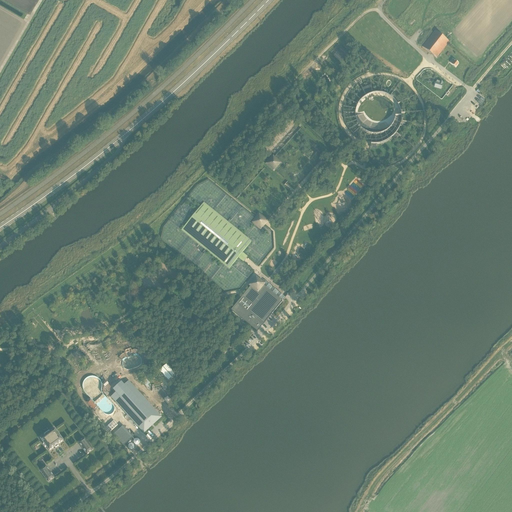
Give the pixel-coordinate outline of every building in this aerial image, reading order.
[(450,42),(435,31),(422,47),(437,58),(450,42)] [(341,63),(349,54),(348,53),(342,47),(334,56),(335,57),(341,63)] [(450,63),(456,68),(459,64),(453,59),(450,63)] [(275,157),(274,155),(273,155),(265,164),(274,172),(276,170),(282,163),(275,157)] [(182,231),(181,231),(191,239),(205,251),(223,265),(229,270),(232,267),(238,259),(243,263),(245,260),(247,258),(242,254),(249,246),(251,243),(245,238),(229,224),(213,211),(204,203),(201,207),(182,231)] [(269,221),(267,220),(266,219),(259,213),(257,216),(251,223),(261,231),(269,221)] [(250,287),(231,310),(257,332),(282,301),(264,286),(265,285),(266,284),(256,276),(255,277),(251,283),(250,284),(249,286),(250,287)] [(176,373),(167,365),(159,372),(167,381),(176,373)] [(116,392),(112,396),(144,432),(161,417),(128,381),(123,386),(121,387),(120,386),(119,388),(117,389),(118,390),(116,392)] [(120,411),(109,399),(98,409),(109,421),(120,411)] [(123,426),(113,434),(124,446),(133,437),(123,426)] [(55,429),(40,439),(49,451),(64,441),(55,429)] [(78,442),(87,455),(94,450),(85,437),(78,442)] [(39,470),(48,483),(55,477),(46,465),(39,470)]
